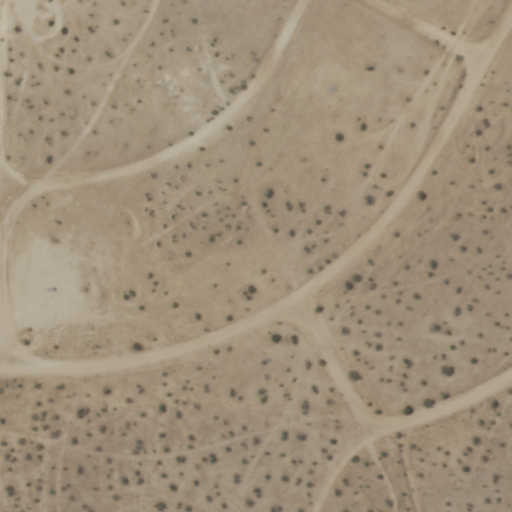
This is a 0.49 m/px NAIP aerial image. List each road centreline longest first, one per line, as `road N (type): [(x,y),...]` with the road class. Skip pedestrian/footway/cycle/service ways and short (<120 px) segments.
road 1 (track): [(0,379),(138,370),(295,312),(377,240),(417,192),(511,20)]
road 2 (track): [(0,189),(114,184),(200,145),(259,89),(305,0)]
road 3 (track): [(295,312),(377,428),(410,428),(511,381)]
road 4 (track): [(483,68),(364,0)]
